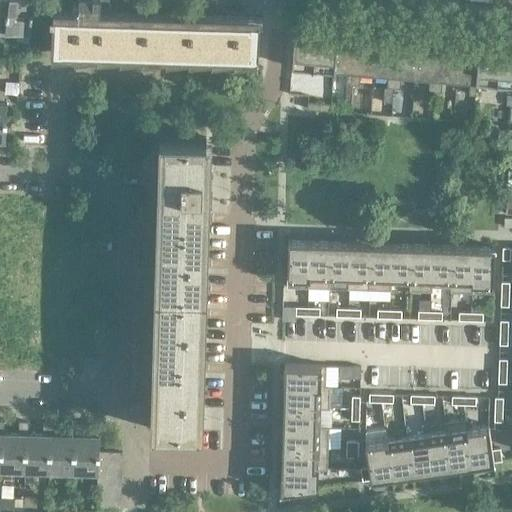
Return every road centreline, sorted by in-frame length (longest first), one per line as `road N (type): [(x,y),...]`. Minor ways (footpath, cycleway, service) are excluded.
road 1 (residential): [(158,460),(234,463),(240,162),(244,131),(274,73),(283,0)]
road 2 (residential): [(0,388),(110,390),(118,189),(57,175)]
